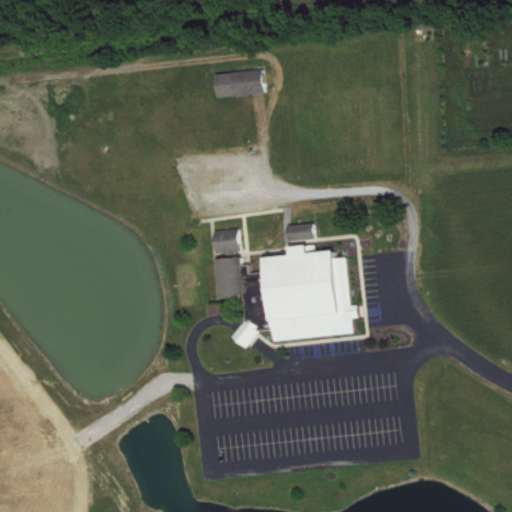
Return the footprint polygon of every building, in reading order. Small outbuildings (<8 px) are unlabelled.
[(225,76),(228,99),(275,94),(272,70),(225,76)] [(326,241),(325,225),(299,226),(300,242),(326,241)] [(227,254),(251,251),(249,230),(224,233),(227,254)] [(284,342),(365,335),(363,319),(369,319),(368,306),(361,307),(357,258),(347,259),(346,251),(320,254),(319,246),(301,248),(302,256),(276,259),(284,342)] [(227,261),(231,301),(255,298),(256,312),(272,310),(272,308),(280,307),(277,273),(261,275),(260,266),(253,266),(252,258),(227,261)] [(273,331),(258,319),(243,338),(258,349),(273,331)]
